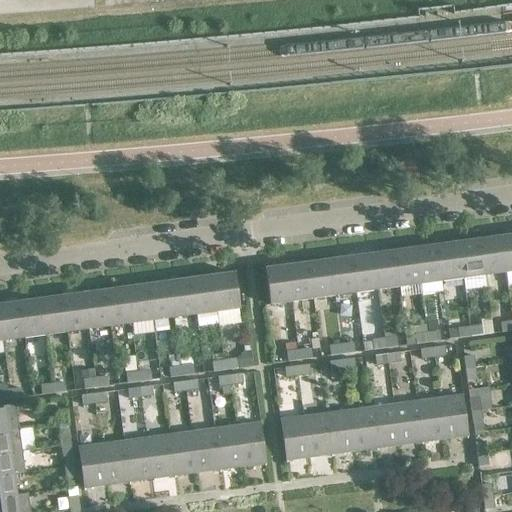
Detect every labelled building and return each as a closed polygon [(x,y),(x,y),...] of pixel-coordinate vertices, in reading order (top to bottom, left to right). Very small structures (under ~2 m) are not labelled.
[(511,272),(511,235),(501,237),(505,273),(511,272)] [(505,273),(501,237),(479,240),(484,276),(505,273)] [(484,276),(479,240),(458,243),(463,279),(484,276)] [(463,279),(458,243),(436,246),(441,282),(463,279)] [(441,282),(436,246),(415,249),(420,285),(441,282)] [(420,285),(415,249),(394,252),(398,288),(420,285)] [(398,288),(394,252),(372,255),(377,290),(398,288)] [(377,290),(372,255),(351,258),(356,293),(377,290)] [(356,293),(351,258),(329,261),(334,296),(356,293)] [(334,296),(329,261),(308,264),(313,299),(334,296)] [(313,299),(308,264),(287,266),(291,302),(313,299)] [(291,302),(287,266),(264,269),(269,305),(291,302)] [(234,274),(212,277),(217,312),(239,309),(234,274)] [(217,312),(212,277),(190,280),(195,315),(217,312)] [(195,315),(190,280),(169,282),(174,318),(195,315)] [(174,318),(169,282),(148,285),(153,321),(174,318)] [(153,321),(148,285),(126,288),(131,324),(153,321)] [(131,324),(126,288),(105,291),(110,327),(131,324)] [(110,327),(105,291),(84,294),(88,330),(110,327)] [(88,330),(84,294),(62,297),(67,333),(88,330)] [(67,333),(62,297),(41,300),(46,336),(67,333)] [(46,336),(41,300),(19,303),(24,338),(46,336)] [(24,338),(19,303),(0,305),(0,321),(3,341),(24,338)] [(511,331),(511,321),(500,324),(501,333),(511,331)] [(481,326),(469,328),(471,337),(483,335),(481,326)] [(471,337),(469,328),(457,329),(459,339),(471,337)] [(439,332),(427,334),(428,343),(440,341),(439,332)] [(428,343),(427,334),(414,335),(416,345),(428,343)] [(396,338),(384,339),(385,349),(397,347),(396,338)] [(385,349),(384,339),(372,341),(373,350),(385,349)] [(353,344),(341,345),(342,355),(354,353),(353,344)] [(342,355),(341,345),(329,347),(330,356),(342,355)] [(445,356),(444,347),(432,349),(433,358),(445,356)] [(310,349),(298,351),(299,360),(311,359),(310,349)] [(433,358),(432,349),(420,350),(421,359),(433,358)] [(299,360),(298,351),(286,353),(287,362),(299,360)] [(399,353),(387,355),(388,364),(400,362),(399,353)] [(388,364),(387,355),(374,356),(376,365),(388,364)] [(472,356),(463,357),(465,369),(474,368),(472,356)] [(355,368),(353,359),(341,361),(343,370),(355,368)] [(235,360),(223,361),(225,371),(237,369),(235,360)] [(225,371),(223,361),(211,363),(213,372),(225,371)] [(343,370),(341,361),(329,363),(331,372),(343,370)] [(193,365),(181,367),(182,376),(194,375),(193,365)] [(309,375),(308,365),(296,367),(297,376),(309,375)] [(182,376),(181,367),(169,369),(170,378),(182,376)] [(297,376),(296,367),(284,369),(285,378),(297,376)] [(476,380),(474,368),(465,369),(467,381),(476,380)] [(93,370),(81,372),(82,380),(94,378),(93,370)] [(150,371),(138,373),(139,382),(151,381),(150,371)] [(139,382),(138,373),(126,375),(127,384),(139,382)] [(243,384),(242,374),(230,376),(231,385),(243,384)] [(231,385),(230,376),(218,378),(219,387),(231,385)] [(107,377),(95,379),(96,388),(108,386),(107,377)] [(96,388),(95,379),(83,380),(84,390),(96,388)] [(198,390),(196,381),(184,382),(186,391),(198,390)] [(186,391),(184,382),(172,384),(174,393),(186,391)] [(64,383),(52,385),(53,394),(66,392),(64,383)] [(53,394),(52,385),(40,386),(41,396),(53,394)] [(153,396),(151,387),(139,388),(140,398),(153,396)] [(140,398),(139,388),(127,390),(128,399),(140,398)] [(21,389),(9,390),(11,400),(23,398),(21,389)] [(0,401),(11,400),(9,390),(0,391),(0,401)] [(107,402),(106,393),(94,394),(95,404),(107,402)] [(95,404),(94,394),(82,396),(83,405),(95,404)] [(462,396),(439,399),(444,440),(467,436),(462,396)] [(444,440),(439,399),(416,402),(422,443),(444,440)] [(478,399),(469,400),(471,412),(480,411),(478,399)] [(422,443),(416,402),(393,405),(399,446),(422,443)] [(0,432),(19,430),(16,405),(4,407),(4,410),(0,410),(0,432)] [(399,446),(393,405),(371,408),(376,449),(399,446)] [(376,449),(371,408),(348,412),(354,452),(376,449)] [(68,423),(66,411),(57,413),(58,425),(68,423)] [(482,423),(480,411),(471,412),(472,424),(482,423)] [(354,452),(348,412),(326,415),(331,455),(354,452)] [(331,455),(326,415),(303,418),(309,458),(331,455)] [(309,458),(303,418),(280,421),(285,461),(309,458)] [(69,436),(68,423),(58,425),(60,437),(69,436)] [(260,424),(236,427),(242,467),(265,464),(260,424)] [(242,467),(236,427),(214,430),(219,470),(242,467)] [(0,454),(22,451),(19,430),(0,432),(0,454)] [(219,470),(214,430),(191,433),(197,473),(219,470)] [(197,473),(191,433),(169,436),(174,476),(197,473)] [(174,476),(169,436),(146,439),(152,479),(174,476)] [(152,479),(146,439),(124,442),(129,482),(152,479)] [(129,482),(124,442),(101,445),(106,486),(129,482)] [(484,442),(475,443),(477,455),(486,454),(484,442)] [(106,486),(101,445),(77,448),(83,489),(106,486)] [(25,473),(22,451),(0,454),(0,476),(13,475),(25,473)] [(73,466),(72,454),(63,455),(64,468),(73,466)] [(487,466),(486,454),(477,455),(478,467),(487,466)] [(75,478),(73,466),(64,468),(66,480),(75,478)] [(0,498),(16,496),(13,475),(0,476),(0,498)] [(490,484),(481,486),(482,498),(492,496),(490,484)] [(30,511),(28,494),(16,496),(0,498),(0,511),(30,511)] [(493,509),(492,496),(482,498),(484,510),(493,509)] [(79,509),(78,497),(68,498),(70,510),(79,509)]
